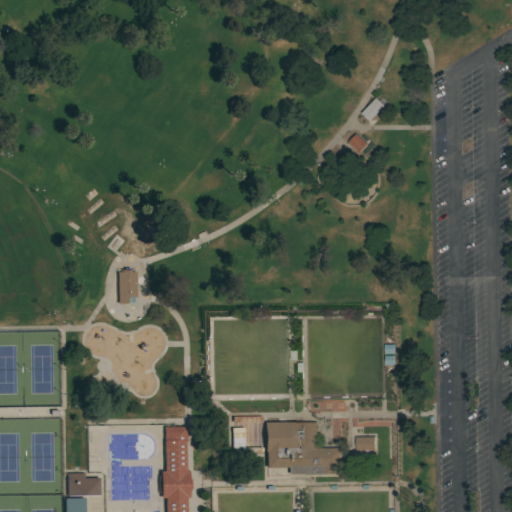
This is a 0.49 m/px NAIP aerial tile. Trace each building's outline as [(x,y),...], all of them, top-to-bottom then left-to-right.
[(383,104),(369,120),(361,113),(375,97),(383,104)] [(366,143),(358,152),(347,141),(355,133),(366,143)] [(116,272),(121,272),(120,270),(129,269),(129,272),(134,272),(135,297),(126,297),(126,304),(116,304),(116,272)] [(316,421),(317,447),(340,447),(340,473),(287,474),(287,468),(265,468),(265,451),(263,451),(263,422),(316,421)] [(162,427),(185,426),(185,442),(184,442),(184,471),(187,471),(187,479),(190,479),(190,484),(190,489),(188,489),(188,498),(185,498),(185,511),(163,511),(163,498),(159,498),(158,471),(163,471),(162,427)] [(374,436),(374,449),(355,449),(355,436),(374,436)] [(65,473),(83,473),(83,478),(98,478),(98,495),(65,496),(65,473)] [(62,511),(62,498),(82,498),(82,511),(62,511)]
